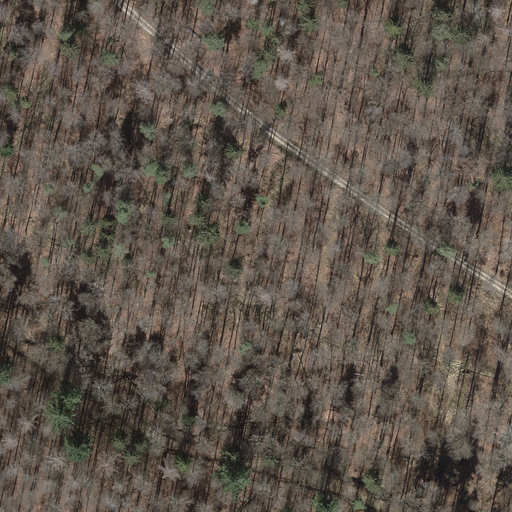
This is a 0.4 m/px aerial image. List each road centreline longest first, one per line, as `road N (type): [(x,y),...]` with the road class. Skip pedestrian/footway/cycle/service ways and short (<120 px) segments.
road 1 (track): [(119,0),(256,117),(511,291)]
road 2 (track): [(391,511),(269,467),(170,449)]
